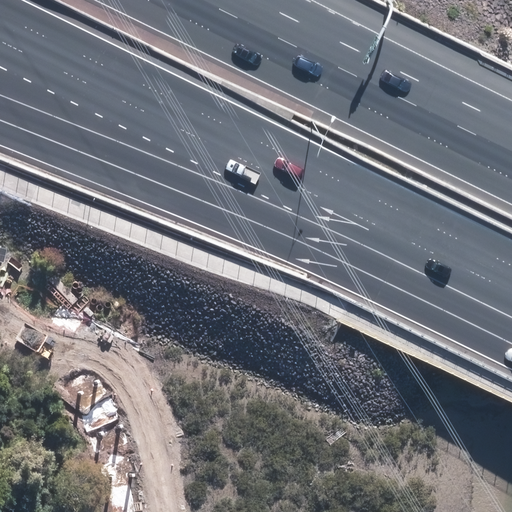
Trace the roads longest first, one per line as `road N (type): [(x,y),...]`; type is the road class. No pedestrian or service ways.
road 1 (motorway): [(364,224),(0,44)]
road 2 (motorway): [(364,224),(0,102)]
road 3 (motorway): [(199,0),(511,151)]
road 4 (motorway): [(511,296),(364,224)]
